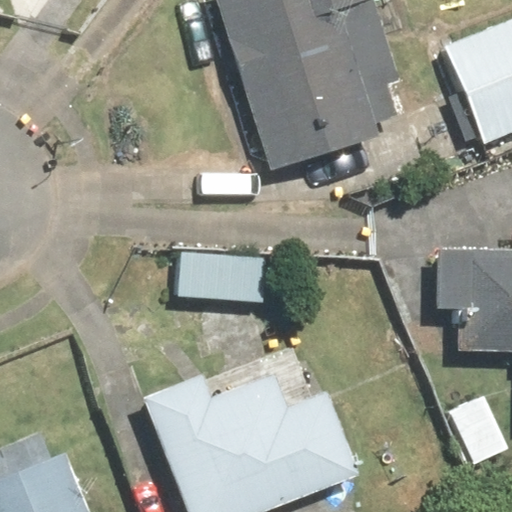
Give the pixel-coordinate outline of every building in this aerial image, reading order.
[(205,0),(259,175),(372,141),(367,126),(389,119),(380,89),(395,84),(369,0),(205,0)] [(511,23),(447,48),(489,159),(511,150),(511,23)] [(511,256),(448,256),(447,357),(511,357),(511,256)] [(196,379),(136,402),(178,511),(271,511),(352,481),(320,398),(279,414),(266,380),(205,403),(196,379)] [(511,410),(506,394),(453,413),(473,470),(511,456),(511,410)] [(0,511),(79,511),(56,454),(0,476),(0,511)]
